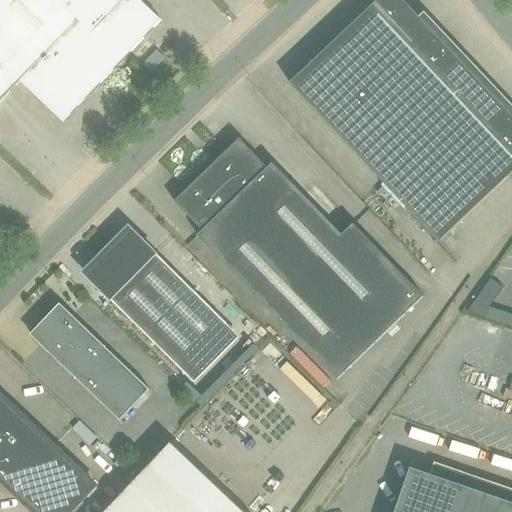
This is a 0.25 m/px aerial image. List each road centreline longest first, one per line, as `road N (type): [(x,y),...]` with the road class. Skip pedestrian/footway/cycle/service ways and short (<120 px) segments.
road 1 (unknown): [(123,168),(319,376),(342,391),(355,385),(426,308),(430,290),(218,75)]
road 2 (unclassified): [(303,0),(0,292)]
road 3 (unknown): [(100,191),(11,106)]
